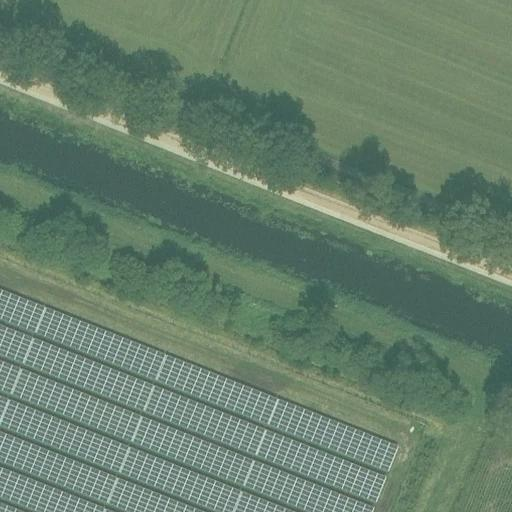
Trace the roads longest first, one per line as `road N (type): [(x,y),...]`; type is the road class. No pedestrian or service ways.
road 1 (track): [(0,180),(511,386)]
road 2 (track): [(511,273),(0,71)]
